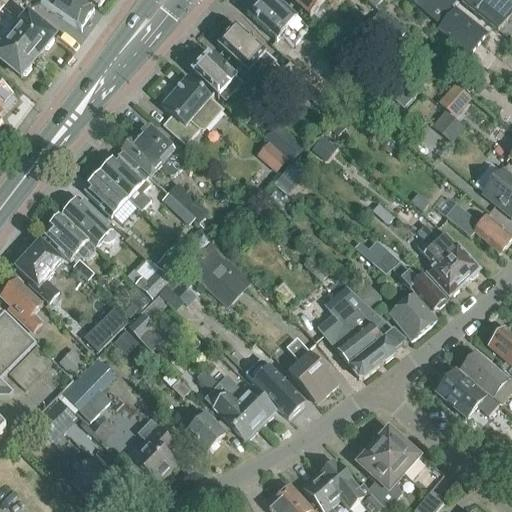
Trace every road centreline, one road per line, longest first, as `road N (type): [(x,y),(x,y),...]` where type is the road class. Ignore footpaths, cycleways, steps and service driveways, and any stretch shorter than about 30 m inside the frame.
road 1 (primary): [(0,211),(163,0)]
road 2 (residential): [(381,399),(186,511)]
road 3 (residential): [(511,278),(474,325),(381,399)]
road 4 (residential): [(381,399),(490,511)]
